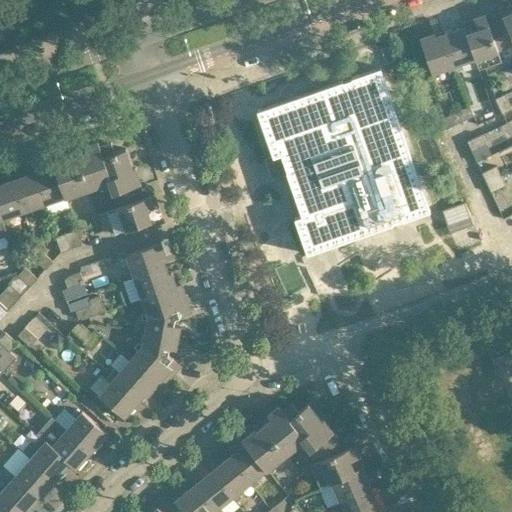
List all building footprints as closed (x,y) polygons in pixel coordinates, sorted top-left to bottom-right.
[(511,10),(502,16),(503,18),(489,25),(497,50),(511,42),(511,10)] [(501,61),(497,50),(489,25),(485,14),(463,22),(465,26),(475,58),(479,69),(501,61)] [(464,27),(443,34),(456,70),(462,68),(460,63),(474,58),(475,58),(465,26),(464,27)] [(449,73),(456,70),(443,34),(436,36),(434,33),(420,38),(432,72),(447,67),(449,73)] [(388,46),(381,49),(386,63),(394,61),(388,46)] [(379,66),(256,109),(273,156),(280,154),(301,214),(294,217),(306,253),(430,210),(379,66)] [(495,98),(502,113),(511,108),(505,93),(495,98)] [(440,119),(444,129),(474,115),(469,106),(440,119)] [(467,140),(472,150),(487,143),(482,133),(467,140)] [(67,154),(52,159),(54,165),(65,196),(110,180),(113,189),(113,190),(113,192),(138,183),(141,182),(135,167),(133,168),(126,147),(115,151),(111,141),(100,145),(98,140),(73,149),(75,154),(68,156),(67,154)] [(482,172),(487,182),(502,175),(496,164),(482,172)] [(54,165),(33,172),(44,204),(45,203),(46,208),(54,205),(52,201),(65,196),(54,165)] [(33,172),(11,180),(22,211),(23,211),(25,216),(32,213),(31,208),(44,204),(33,172)] [(502,175),(487,182),(491,191),(506,184),(502,175)] [(11,180),(0,183),(0,215),(1,218),(2,218),(3,223),(11,221),(9,216),(22,211),(11,180)] [(118,206),(107,210),(113,227),(115,233),(162,217),(154,194),(143,197),(139,186),(138,183),(113,192),(118,206)] [(465,202),(442,210),(447,225),(470,217),(465,202)] [(107,210),(98,213),(103,230),(108,229),(113,227),(107,210)] [(83,244),(77,228),(66,232),(71,248),(83,244)] [(55,236),(60,252),(71,248),(66,232),(55,236)] [(126,272),(128,278),(165,265),(163,258),(166,256),(161,242),(126,254),(132,270),(126,272)] [(33,257),(45,269),(53,260),(41,249),(33,257)] [(136,284),(141,298),(176,285),(171,272),(168,273),(165,265),(128,278),(131,285),(136,284)] [(17,274),(30,286),(37,278),(25,266),(17,274)] [(65,279),(68,288),(84,282),(80,271),(67,276),(65,279)] [(10,283),(2,291),(15,303),(22,294),(10,283)] [(176,285),(141,298),(147,317),(145,331),(172,336),(174,324),(175,318),(191,312),(181,284),(176,285)] [(15,303),(2,291),(0,293),(0,304),(7,311),(15,303)] [(75,310),(78,318),(83,319),(106,311),(100,295),(89,299),(91,304),(75,310)] [(78,323),(72,329),(85,340),(83,342),(91,349),(103,336),(94,329),(92,332),(82,323),(78,323)] [(25,326),(18,334),(30,346),(37,338),(25,326)] [(136,353),(129,360),(157,384),(161,388),(181,365),(168,354),(169,353),(170,348),(172,336),(145,331),(142,346),(136,353)] [(0,337),(0,341),(1,342),(10,351),(17,343),(5,332),(0,337)] [(58,332),(50,342),(59,351),(68,341),(58,332)] [(10,351),(1,342),(0,342),(0,367),(4,371),(17,356),(10,351)] [(115,368),(110,374),(139,399),(145,392),(148,395),(157,384),(129,360),(119,372),(115,368)] [(139,399),(110,374),(106,379),(110,382),(99,395),(124,417),(139,399)] [(256,430),(244,439),(268,468),(304,439),(324,423),(321,419),(307,402),(298,410),(292,402),(282,409),(279,405),(267,414),(270,418),(262,425),(256,430)] [(63,425),(92,450),(107,433),(82,411),(81,412),(77,409),(73,413),(77,417),(67,428),(63,425)] [(324,423),(304,439),(309,446),(309,447),(319,460),(310,464),(319,487),(327,483),(326,482),(361,467),(365,466),(355,444),(345,449),(331,432),(324,423)] [(62,434),(52,446),(77,468),(92,450),(63,425),(58,430),(62,434)] [(255,478),(268,468),(243,437),(241,438),(245,443),(229,456),(250,483),(254,487),(259,482),(255,478)] [(41,447),(31,458),(55,479),(70,463),(76,469),(77,468),(52,446),(51,447),(40,438),(36,443),(41,447)] [(3,464),(15,475),(25,464),(21,461),(26,456),(17,448),(3,464)] [(25,464),(15,475),(40,497),(55,479),(31,458),(30,459),(26,456),(21,461),(25,464)] [(238,492),(250,483),(229,456),(211,471),(232,497),(236,501),(242,496),(238,492)] [(361,467),(326,482),(327,483),(330,490),(335,488),(340,501),(371,488),(361,467)] [(211,471),(193,485),(214,511),(231,511),(239,506),(232,497),(211,471)] [(10,481),(0,492),(22,511),(26,511),(40,497),(15,475),(15,476),(11,473),(6,478),(10,481)] [(212,511),(214,511),(193,485),(174,500),(183,511),(212,511)] [(344,509),(345,511),(372,511),(380,509),(371,488),(340,501),(336,503),(339,511),(344,509)] [(0,511),(22,511),(0,492),(0,511)] [(282,499),(271,508),(273,511),(282,511),(286,502),(282,499)] [(290,511),(301,511),(297,502),(293,503),(290,511)]
